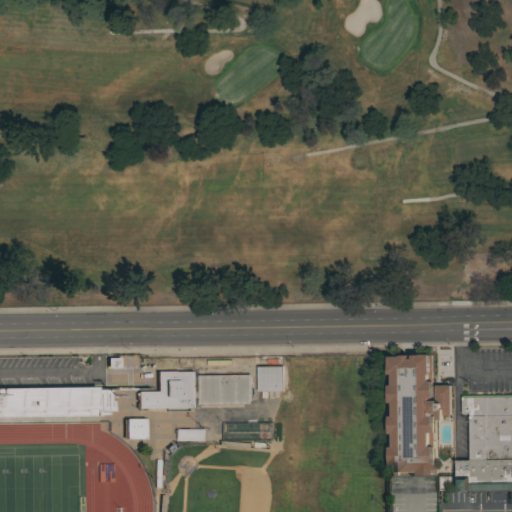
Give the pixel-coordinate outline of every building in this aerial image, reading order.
[(450,415),(442,415),(442,420),(436,420),(436,413),(432,413),(433,475),(389,476),(387,356),(399,356),(399,355),(407,355),(407,358),(411,358),(411,355),(430,354),(431,398),(428,398),(428,400),(434,400),(434,385),(450,385),(450,415)] [(135,357),(109,358),(109,383),(124,383),(124,377),(136,377),(135,357)] [(282,366),(283,391),(267,391),(267,397),(262,397),(262,391),(257,391),(257,366),(282,366)] [(193,371),(193,408),(138,409),(138,408),(136,408),(136,403),(138,403),(138,400),(136,400),(135,395),(138,395),(138,392),(157,391),(157,388),(157,372),(193,371)] [(250,374),(250,404),(198,404),(198,375),(250,374)] [(0,387),(97,387),(97,389),(97,414),(0,415),(0,387)] [(469,413),(462,413),(461,396),(511,394),(511,458),(470,460),(469,413)] [(148,419),(148,438),(123,439),(123,419),(148,419)] [(175,441),(202,442),(202,431),(175,430),(175,441)] [(250,443),(250,448),(219,445),(219,440),(250,443)] [(511,458),(511,488),(456,490),(455,460),(470,460),(511,458)]
